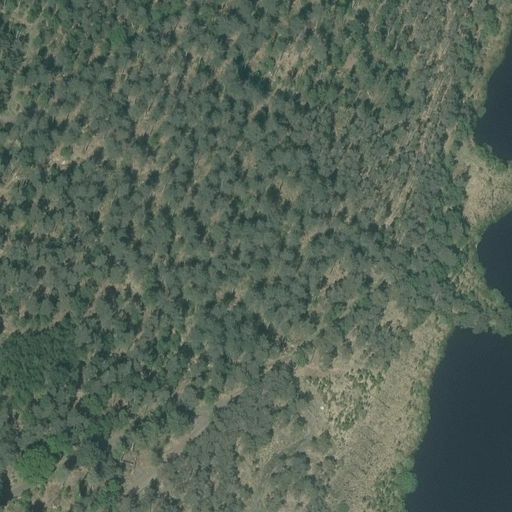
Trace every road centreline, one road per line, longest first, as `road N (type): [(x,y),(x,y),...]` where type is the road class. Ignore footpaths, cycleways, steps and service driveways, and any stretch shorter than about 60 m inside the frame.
road 1 (track): [(0,131),(226,399)]
road 2 (track): [(188,12),(391,274)]
road 3 (track): [(0,130),(188,12)]
road 4 (track): [(48,0),(18,101),(0,130)]
